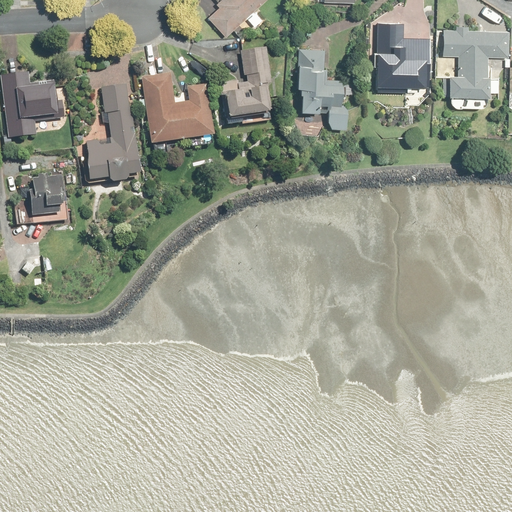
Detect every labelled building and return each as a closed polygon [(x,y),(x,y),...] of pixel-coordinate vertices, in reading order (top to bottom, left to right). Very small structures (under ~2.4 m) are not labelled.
[(220,0),(206,14),(229,37),(264,0),(220,0)] [(405,17),(378,17),(377,82),(431,83),(432,34),(404,33),(405,17)] [(511,28),(443,27),(442,54),(458,54),(458,69),(449,69),(448,93),(491,93),(491,58),(510,58),(511,28)] [(272,83),(266,43),(240,47),(244,77),(221,81),(223,94),(229,93),(232,115),(271,110),(267,84),(272,83)] [(323,46),(299,46),(298,108),(330,108),(330,125),(346,125),(346,104),(340,103),(341,77),(327,77),(327,66),(322,66),(323,46)] [(28,70),(1,73),(8,139),(37,135),(35,116),(62,113),(58,80),(29,83),(28,70)] [(170,71),(141,75),(150,142),(214,133),(207,83),(188,85),(190,99),(174,101),(170,71)] [(136,172),(127,80),(102,82),(110,144),(100,145),(100,138),(84,140),(89,179),(107,176),(113,180),(127,177),(129,173),(136,172)] [(38,174),(31,175),(32,192),(30,192),(32,215),(58,212),(57,204),(65,203),(62,173),(48,174),(48,171),(38,172),(38,174)]
